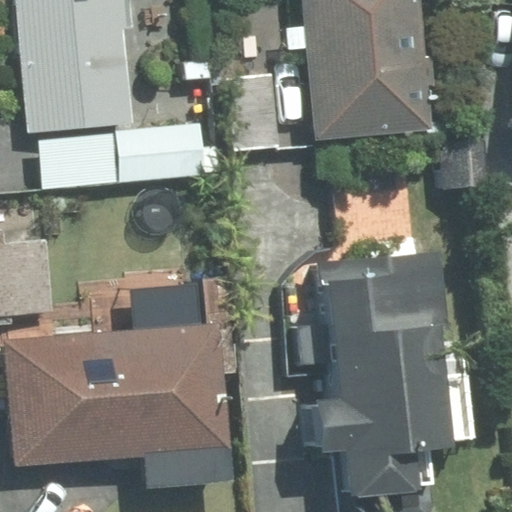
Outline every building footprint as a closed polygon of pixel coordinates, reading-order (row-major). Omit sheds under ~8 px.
[(3,0),(14,133),(119,125),(109,0),(3,0)] [(400,0),(285,0),(296,139),(411,130),(400,0)] [(511,0),(508,0),(495,138),(511,139),(511,0)] [(260,76),(215,80),(221,151),(266,147),(260,76)] [(188,125),(104,131),(108,183),(192,176),(188,125)] [(468,145),(428,148),(432,205),(472,202),(468,145)] [(0,324),(1,325),(0,318),(0,311),(37,308),(32,243),(0,245),(0,324)] [(422,251),(301,262),(313,399),(285,401),(290,451),(318,449),(323,511),(412,511),(407,449),(418,448),(407,331),(429,329),(422,251)] [(192,325),(0,340),(0,466),(121,456),(124,488),(205,481),(192,325)]
